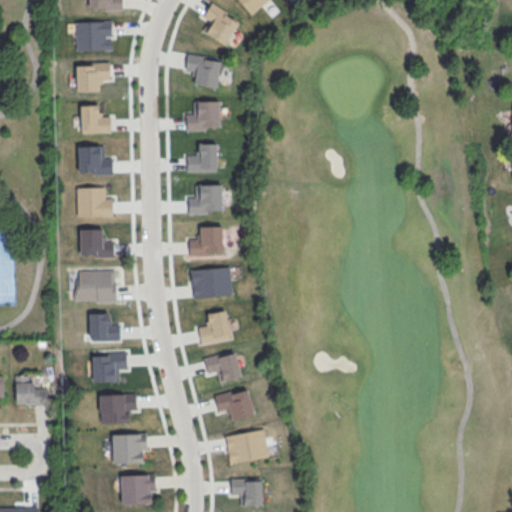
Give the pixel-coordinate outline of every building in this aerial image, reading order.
[(88,0),(88,9),(122,9),(122,0),(88,0)] [(265,0),(250,14),(237,0),(265,0)] [(75,22),(76,51),(112,49),(112,38),(106,38),(106,35),(112,35),(111,20),(75,22)] [(76,64),(76,92),(99,91),(98,77),(110,77),(109,61),(91,61),(91,63),(76,64)] [(186,113),(186,129),(205,129),(205,126),(219,126),(218,99),(196,99),(197,108),(194,108),(194,113),(186,113)] [(81,105),(81,132),(111,131),(110,115),(103,115),(102,104),(81,105)] [(187,155),(187,171),(217,170),(216,140),(198,141),(198,149),(195,149),(195,155),(187,155)] [(76,145),(77,175),(113,174),(112,155),(105,156),(104,145),(76,145)] [(188,196),(188,213),(207,213),(207,209),(221,209),(221,182),(199,183),(199,191),(196,191),(196,196),(188,196)] [(77,187),(78,217),(113,216),(112,197),(105,197),(104,186),(77,187)] [(189,238),(189,254),(208,254),(208,251),(222,251),(221,224),(199,224),(200,233),(197,233),(197,238),(189,238)] [(191,268),(229,265),(232,294),(194,298),(191,268)] [(78,271),(78,278),(75,278),(75,289),(73,290),(73,300),(96,299),(96,302),(115,301),(115,284),(110,284),(110,282),(114,282),(114,270),(78,271)] [(225,308),(230,337),(201,342),(198,326),(207,325),(206,320),(209,320),(207,312),(225,308)] [(203,357),(233,349),(241,375),(219,381),(216,370),(207,372),(203,357)] [(92,353),(93,381),(118,380),(117,367),(126,367),(125,352),(92,353)] [(14,403),(47,403),(47,386),(33,386),(33,374),(14,374),(14,403)] [(214,394),(232,390),(232,391),(246,387),(253,412),(230,419),(227,407),(218,410),(214,394)] [(100,393),(102,422),(126,421),(126,408),(135,407),(134,392),(100,393)] [(225,435),(263,428),(268,456),(230,463),(225,435)] [(111,433),(146,432),(146,448),(142,449),(142,462),(112,463),(111,433)] [(120,473),(155,472),(155,489),(151,489),(152,502),(121,503),(120,473)] [(231,478),(250,478),(250,479),(260,479),(261,505),(239,505),(239,494),(231,494),(231,478)]
